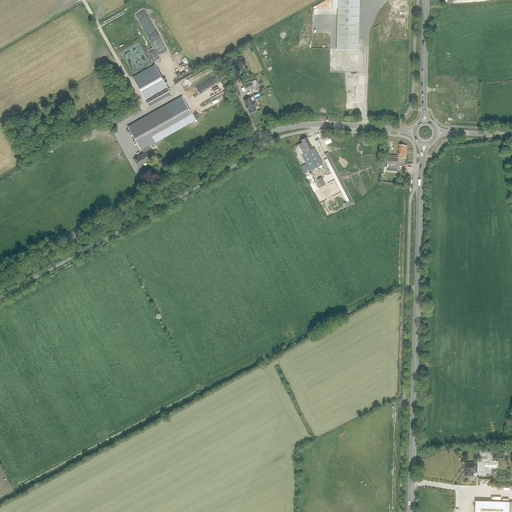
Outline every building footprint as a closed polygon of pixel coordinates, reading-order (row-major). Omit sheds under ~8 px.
[(359,0),(337,0),(336,49),(358,49),(359,0)] [(146,9),(137,13),(141,22),(151,18),(146,9)] [(170,93),(155,65),(132,78),(148,105),(170,93)] [(194,81),(213,70),(211,67),(192,78),(194,81)] [(206,89),(209,88),(206,82),(188,90),(187,90),(191,98),(203,92),(202,89),(205,87),(206,89)] [(254,86),(251,82),(243,85),(245,90),(254,86)] [(231,85),(234,92),(237,97),(241,95),(235,83),(231,85)] [(257,105),(255,100),(253,96),(244,101),(249,113),(251,112),(252,113),(254,112),(254,110),(256,110),(254,107),(257,105)] [(143,153),(135,158),(139,165),(151,159),(147,151),(150,150),(148,146),(195,119),(190,110),(178,117),(170,103),(128,127),(141,150),(143,153)] [(124,122),(123,121),(141,111),(138,106),(108,122),(112,129),(124,122)] [(312,149),(306,137),(300,140),(301,143),(299,144),(311,170),(322,165),(319,158),(317,159),(312,149)] [(397,172),(398,158),(406,158),(406,146),(404,146),(404,145),(399,144),(399,153),(397,153),(397,156),(387,155),(387,172),(397,172)] [(328,153),(325,154),(327,159),(324,160),(347,203),(344,204),(345,207),(354,203),(328,153)] [(319,189),(309,170),(308,170),(307,169),(303,171),(314,192),(319,189)] [(325,185),(322,178),(318,180),(319,182),(317,183),(319,188),(325,185)] [(473,478),(473,473),(477,473),(477,463),(465,463),(465,476),(468,476),(468,478),(469,478),(472,479),(473,478)] [(475,511),(508,511),(509,503),(509,501),(475,501),(475,511)]
